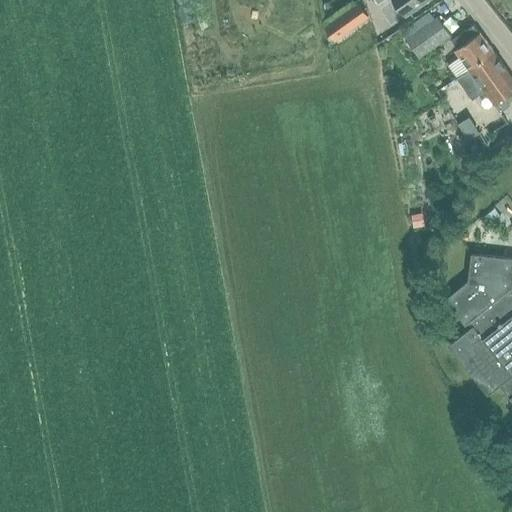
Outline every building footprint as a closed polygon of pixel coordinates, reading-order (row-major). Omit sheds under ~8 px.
[(377,0),(379,3),(383,0),(395,0),(406,14),(426,0),(377,0)] [(360,2),(339,17),(348,31),(369,16),(360,2)] [(437,15),(406,37),(419,56),(450,34),(437,15)] [(480,32),(474,24),(453,39),(458,47),(456,48),(468,66),(492,49),(480,32)] [(511,99),(511,75),(492,49),(468,66),(469,67),(458,75),(473,96),(484,88),(501,111),(509,105),(511,102),(511,99)] [(469,117),(459,123),(469,139),(479,133),(469,117)] [(476,206),(488,220),(501,209),(488,195),(476,206)] [(421,213),(412,215),(415,227),(423,225),(421,213)] [(511,256),(472,252),(469,279),(446,298),(466,324),(470,321),(473,325),(449,344),(489,394),(500,384),(511,398),(511,256)]
